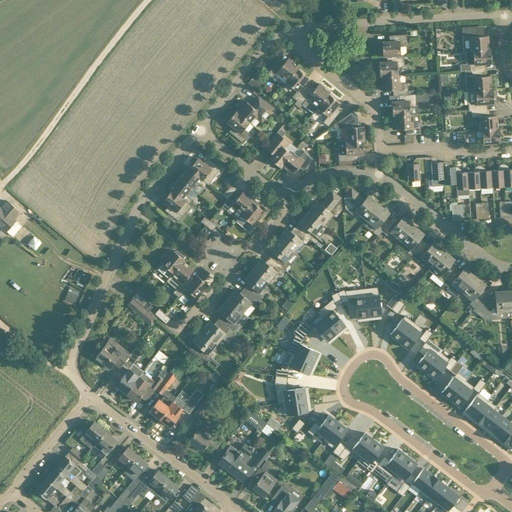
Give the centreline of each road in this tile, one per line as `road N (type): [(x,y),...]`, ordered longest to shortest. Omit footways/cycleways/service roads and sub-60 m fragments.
road 1 (residential): [(491,489),(505,470),(501,456),(381,356),(365,356),(344,378),(347,399),(487,491)]
road 2 (residential): [(70,368),(134,212),(204,123)]
road 3 (track): [(142,0),(0,189)]
road 4 (residential): [(505,13),(302,18)]
road 5 (residential): [(232,507),(90,396)]
road 6 (residential): [(511,267),(490,260),(375,172)]
road 7 (residential): [(376,140),(366,96),(320,58),(302,18)]
road 8 (residential): [(204,123),(285,25),(302,18)]
road 9 (residential): [(511,148),(452,151),(376,140)]
road 10 (unclassified): [(9,489),(90,396)]
